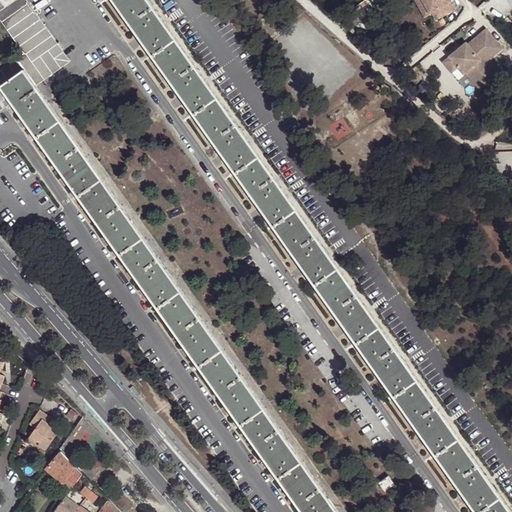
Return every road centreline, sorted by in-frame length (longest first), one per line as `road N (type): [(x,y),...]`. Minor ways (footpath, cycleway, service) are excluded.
road 1 (residential): [(303,0),(457,137),(511,145)]
road 2 (residential): [(121,395),(0,256)]
road 3 (residential): [(0,297),(103,413)]
road 4 (residential): [(221,511),(121,395)]
road 5 (residential): [(32,382),(1,466),(1,511)]
road 6 (residential): [(103,413),(185,511)]
